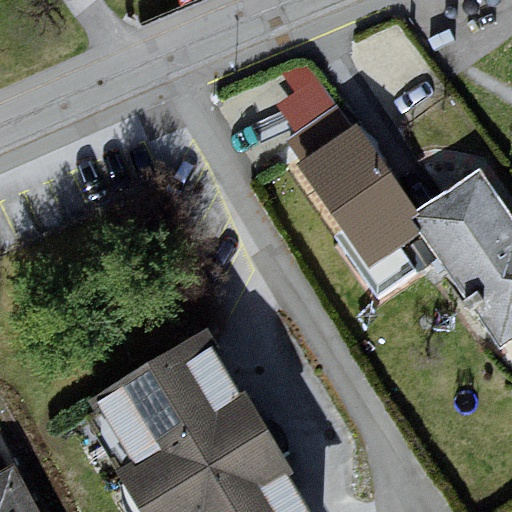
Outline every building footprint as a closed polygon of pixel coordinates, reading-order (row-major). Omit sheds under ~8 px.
[(311,50),(267,84),(315,146),(359,113),(311,50)] [(419,230),(426,225),(364,132),(301,175),(378,282),(429,246),(419,230)] [(429,246),(509,359),(511,356),(511,216),(488,182),(426,225),(419,230),(429,246)] [(307,511),(218,350),(97,416),(149,511),(307,511)] [(32,511),(15,481),(0,488),(0,511),(32,511)]
